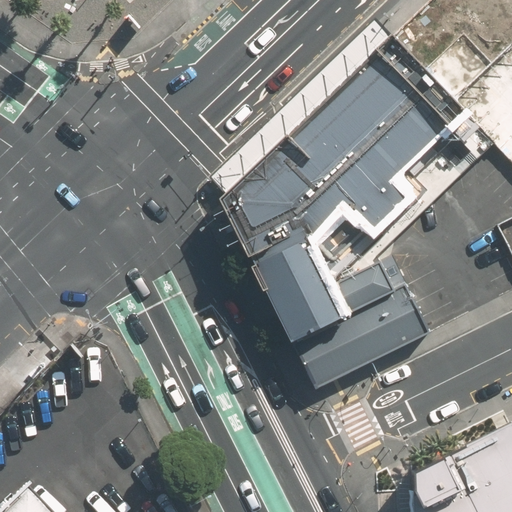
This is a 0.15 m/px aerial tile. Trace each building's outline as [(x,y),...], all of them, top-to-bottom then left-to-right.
[(211,176),(226,189),(383,28),(378,23),(370,15),(211,176)] [(333,285),(388,243),(501,141),(389,32),(383,28),(226,189),(218,197),(257,272),(315,246),(333,285)] [(315,246),(257,272),(294,347),(351,319),(407,291),(388,243),(333,285),(315,246)] [(426,327),(407,291),(351,319),(294,347),(316,391),(429,335),(426,327)] [(511,511),(511,407),(388,468),(397,487),(400,511),(511,511)] [(134,511),(58,511),(29,482),(0,509),(0,511),(158,511),(147,500),(134,511)]
